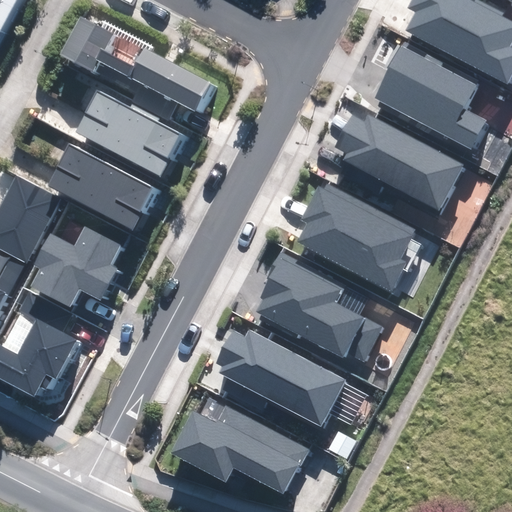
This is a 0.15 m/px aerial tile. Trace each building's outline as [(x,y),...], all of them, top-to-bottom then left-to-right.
[(0,0),(0,30),(16,0),(0,0)] [(511,41),(511,22),(468,0),(411,0),(409,5),(419,11),(408,32),(506,83),(511,71),(511,51),(508,49),(511,41)] [(112,33),(81,17),(61,56),(93,72),(99,62),(195,110),(210,82),(144,49),(136,65),(104,49),(112,33)] [(475,84),(402,46),(374,99),(469,148),(484,119),(463,108),(475,84)] [(182,133),(97,91),(75,133),(160,176),(182,133)] [(462,165),(369,117),(365,123),(354,117),(338,146),(349,152),(344,160),(439,210),(462,165)] [(69,146),(49,187),(134,229),(154,189),(69,146)] [(0,299),(22,259),(25,261),(58,199),(13,175),(0,199),(0,249),(12,256),(0,278),(0,299)] [(325,190),(318,187),(302,218),(310,222),(298,243),(391,292),(406,263),(399,260),(416,228),(329,183),(325,190)] [(52,235),(35,267),(40,269),(32,285),(70,305),(79,290),(98,300),(115,269),(108,265),(119,245),(85,227),(74,247),(52,235)] [(346,287),(282,254),(260,295),(264,298),(257,311),(345,357),(348,351),(364,360),(380,328),(337,305),(346,287)] [(75,341),(37,320),(18,355),(0,345),(0,378),(33,396),(46,371),(56,377),(75,341)] [(344,380),(248,330),(244,338),(234,333),(218,363),(224,367),(220,374),(320,426),(344,380)] [(307,448),(226,405),(216,423),(192,411),(170,451),(226,480),(233,466),(283,493),(307,448)]
